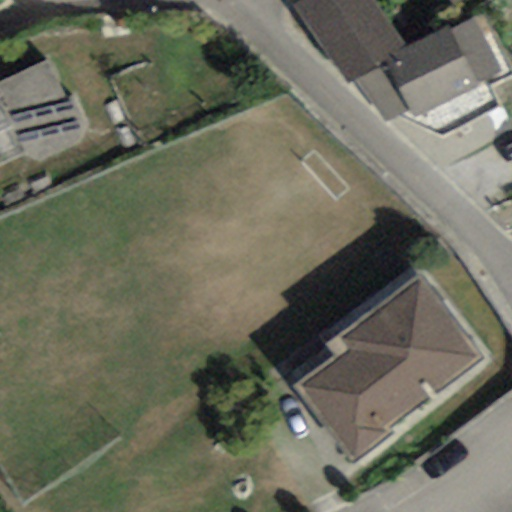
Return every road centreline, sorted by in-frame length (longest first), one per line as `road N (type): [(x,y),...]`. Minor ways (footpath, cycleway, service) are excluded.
road 1 (residential): [(218,0),(391,145),(511,276)]
road 2 (unclassified): [(383,511),(435,479),(511,405)]
